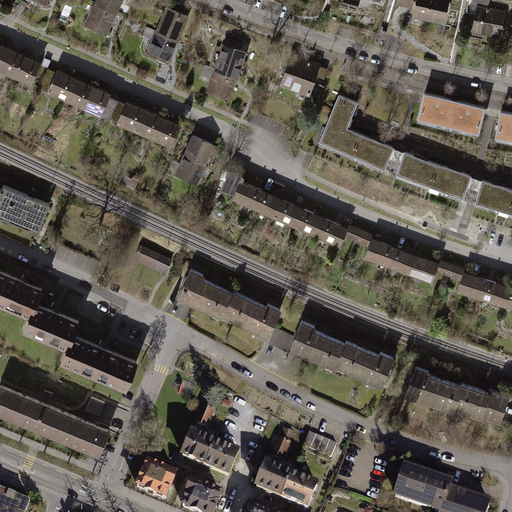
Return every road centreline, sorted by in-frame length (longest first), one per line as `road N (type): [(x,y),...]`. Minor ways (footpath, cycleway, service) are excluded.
road 1 (residential): [(0,26),(225,128),(264,166),(361,212),(511,265)]
road 2 (residential): [(176,333),(386,433),(511,464)]
road 3 (residential): [(218,0),(377,54),(511,86)]
road 4 (residential): [(0,247),(176,333)]
road 5 (residential): [(108,501),(176,333)]
